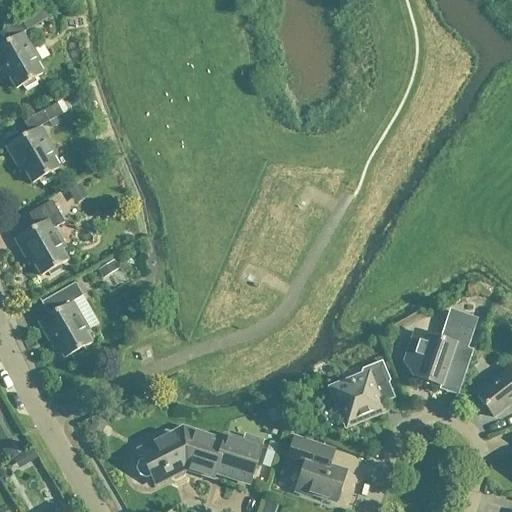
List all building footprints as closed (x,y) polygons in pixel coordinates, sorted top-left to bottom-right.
[(21,88),(23,92),(36,85),(34,81),(41,77),(28,54),(32,52),(22,35),(0,47),(0,70),(2,69),(15,92),(21,88)] [(42,114),(48,124),(62,116),(56,106),(42,114)] [(40,186),(52,179),(50,175),(58,171),(45,149),(49,147),(39,130),(5,149),(15,166),(19,164),(32,186),(38,183),(40,186)] [(49,279),(61,271),(59,268),(67,264),(54,241),(57,239),(53,231),(63,225),(51,203),(28,217),(35,229),(14,241),(24,258),(28,256),(41,279),(47,275),(49,279)] [(111,271),(100,277),(109,295),(121,289),(111,271)] [(82,299),(74,286),(51,299),(58,312),(37,324),(47,341),(51,339),(64,361),(70,358),(72,361),(85,354),(83,350),(90,346),(77,324),(81,322),(71,305),(82,299)] [(414,379),(440,388),(446,370),(464,377),(472,353),(467,351),(472,336),(444,327),(439,341),(422,336),(412,341),(404,363),(417,368),(414,379)] [(367,375),(329,390),(345,429),(379,416),(382,408),(381,406),(394,401),(380,366),(366,372),(367,375)] [(511,372),(510,370),(475,397),(493,420),(511,404),(511,372)] [(260,450),(225,438),(223,444),(182,431),(169,437),(168,435),(164,434),(155,439),(153,443),(154,445),(138,453),(142,462),(138,465),(136,471),(139,478),(146,480),(150,478),(155,487),(185,472),(212,480),(215,473),(249,484),(260,450)] [(310,496),(335,505),(345,474),(328,469),(333,453),(293,440),(285,464),(302,470),(294,494),(309,499),(310,496)] [(268,444),(265,454),(273,456),(276,446),(268,444)] [(4,453),(11,475),(26,470),(19,448),(4,453)] [(268,472),(273,456),(265,454),(260,469),(268,472)]
